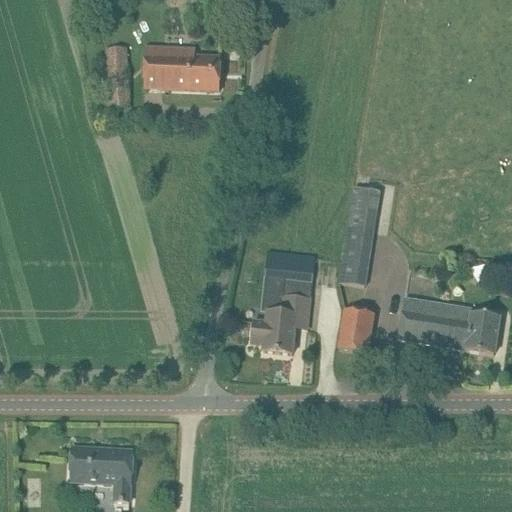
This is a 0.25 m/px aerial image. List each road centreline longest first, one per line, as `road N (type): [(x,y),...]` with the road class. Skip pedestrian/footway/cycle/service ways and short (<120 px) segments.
road 1 (unclassified): [(202,406),(274,0)]
road 2 (unclassified): [(511,405),(202,406)]
road 3 (unclassified): [(202,406),(0,403)]
